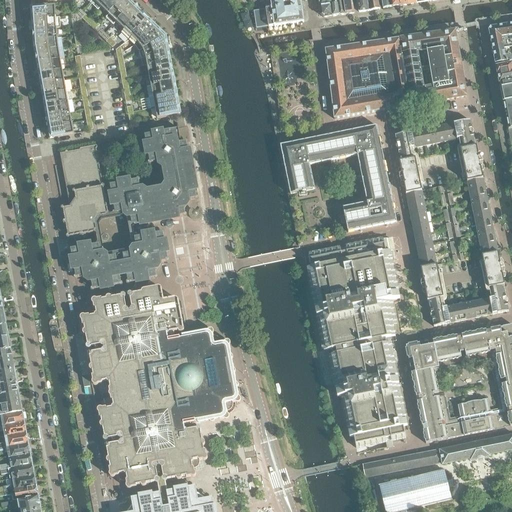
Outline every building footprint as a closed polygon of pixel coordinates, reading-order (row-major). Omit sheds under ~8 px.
[(123,0),(108,0),(101,8),(109,15),(123,0)] [(127,0),(123,0),(109,15),(106,18),(114,25),(117,23),(133,5),(127,0)] [(301,4),(300,0),(269,0),(271,8),(270,8),(271,9),(301,4)] [(351,0),(345,0),(343,0),(344,15),(354,13),(352,1),(351,0)] [(357,0),(358,4),(359,12),(368,11),(366,0),(357,0)] [(366,0),(368,11),(379,10),(377,0),(366,0)] [(392,8),(390,0),(382,0),(384,9),(392,8)] [(304,22),(301,4),(271,9),(266,9),(266,10),(254,12),(257,29),(269,27),(269,28),(304,22)] [(141,13),(133,5),(117,23),(124,30),(141,13)] [(332,5),(321,7),(322,16),(324,18),(333,17),(332,5)] [(56,18),(55,7),(31,9),(32,20),(56,18)] [(141,13),(124,30),(121,33),(129,40),(149,20),(141,13)] [(80,21),(76,15),(71,16),(72,23),(78,22),(80,21)] [(89,25),(92,21),(86,15),(82,19),(85,22),(89,25)] [(60,18),(56,18),(32,20),(33,31),(57,29),(61,29),(60,18)] [(158,29),(149,20),(129,40),(135,46),(138,43),(158,29)] [(98,27),(92,21),(89,25),(95,31),(98,27)] [(511,24),(498,27),(491,28),(489,30),(491,38),(493,50),(504,47),(511,46),(511,45),(511,24)] [(104,33),(98,27),(95,31),(100,37),(104,33)] [(57,29),(33,31),(34,41),(58,40),(57,29)] [(167,37),(158,29),(138,43),(143,50),(167,37)] [(411,106),(466,97),(455,31),(325,50),(334,120),(392,110),(398,108),(411,106)] [(111,38),(104,33),(100,37),(107,43),(111,38)] [(169,50),(167,37),(143,50),(146,58),(169,50)] [(113,48),(117,44),(111,38),(107,43),(113,48)] [(62,39),(58,40),(34,41),(34,48),(35,54),(63,49),(62,39)] [(505,56),(504,47),(493,50),(496,64),(511,61),(511,54),(505,56)] [(65,59),(63,49),(35,54),(37,64),(61,60),(65,59)] [(169,50),(146,58),(147,66),(171,62),(169,50)] [(63,71),(61,60),(37,64),(39,75),(63,71)] [(173,72),(171,62),(147,66),(149,77),(173,72)] [(511,81),(511,63),(496,67),(499,84),(500,83),(511,81)] [(65,81),(63,71),(39,75),(41,86),(65,81)] [(173,72),(149,77),(146,77),(148,88),(175,83),(173,72)] [(65,81),(41,86),(43,96),(67,92),(65,81)] [(511,81),(500,83),(501,88),(500,88),(501,95),(503,101),(511,99),(511,81)] [(175,83),(148,88),(150,99),(177,93),(175,83)] [(71,91),(67,92),(43,96),(45,107),(73,102),(71,91)] [(179,104),(177,93),(150,99),(152,109),(155,109),(179,104)] [(511,99),(503,101),(508,129),(511,127),(511,99)] [(74,112),(73,102),(45,107),(47,117),(70,113),(74,112)] [(179,104),(155,109),(158,119),(181,115),(179,104)] [(70,113),(47,117),(48,128),(72,124),(70,113)] [(475,159),(479,158),(476,147),(475,147),(470,121),(454,124),(458,140),(462,139),(463,149),(460,150),(464,167),(467,182),(483,178),(481,168),(477,169),(476,164),(475,159)] [(74,135),(72,124),(48,128),(50,139),(54,139),(74,135)] [(454,124),(443,126),(446,143),(458,140),(454,124)] [(345,132),(322,137),(319,138),(318,136),(305,139),(305,140),(278,146),(288,195),(314,190),(310,166),(356,156),(366,203),(342,208),(347,233),(396,223),(393,206),(394,205),(393,204),(392,203),(390,192),(391,192),(389,182),(388,182),(383,158),(384,157),(384,156),(382,155),(381,146),(381,145),(381,144),(380,143),(377,126),(359,129),(358,128),(357,129),(357,130),(347,132),(346,131),(345,131),(345,132)] [(443,126),(433,129),(436,145),(446,143),(443,126)] [(433,129),(422,131),(425,147),(436,145),(433,129)] [(181,143),(179,130),(145,136),(151,165),(165,162),(170,189),(148,193),(140,187),(138,180),(109,185),(115,214),(126,212),(130,215),(132,226),(161,220),(186,216),(184,206),(187,201),(197,199),(197,196),(189,154),(188,149),(187,142),(181,143)] [(416,132),(411,133),(414,149),(425,147),(422,131),(416,132)] [(411,133),(395,136),(397,145),(398,144),(397,144),(400,144),(401,149),(399,150),(398,150),(399,157),(398,157),(402,173),(403,179),(404,184),(406,194),(416,192),(422,191),(419,176),(415,159),(412,160),(410,150),(414,149),(411,133)] [(75,154),(60,157),(61,160),(62,165),(70,207),(63,208),(68,238),(69,238),(83,236),(83,235),(94,233),(97,232),(95,221),(97,218),(108,215),(103,186),(96,147),(82,150),(79,153),(75,154)] [(485,189),(483,178),(467,182),(469,193),(485,189)] [(487,200),(485,189),(469,193),(471,203),(487,200)] [(424,202),(422,191),(416,192),(406,194),(408,205),(424,202)] [(489,211),(487,200),(471,203),(473,214),(489,211)] [(426,213),(424,202),(408,205),(410,216),(426,213)] [(492,222),(489,211),(473,214),(476,225),(492,222)] [(428,223),(426,213),(410,216),(412,227),(428,223)] [(494,233),(492,222),(476,225),(478,236),(494,233)] [(431,234),(428,223),(412,227),(414,237),(431,234)] [(163,232),(144,236),(134,238),(136,249),(133,253),(122,255),(128,284),(157,278),(156,272),(161,263),(168,262),(163,232)] [(494,233),(478,236),(480,247),(496,244),(494,233)] [(433,245),(431,234),(414,237),(417,248),(433,245)] [(341,248),(333,250),(309,255),(311,267),(307,268),(324,351),(328,350),(328,352),(337,397),(341,396),(349,437),(354,436),(356,449),(386,442),(385,438),(388,438),(391,437),(392,441),(406,438),(403,426),(407,426),(393,354),(394,353),(393,349),(392,348),(393,347),(392,344),(391,343),(387,343),(386,341),(386,338),(395,336),(393,325),(397,324),(392,300),(400,298),(388,239),(346,247),(347,251),(344,252),(341,252),(341,248)] [(99,244),(97,245),(85,247),(85,246),(70,249),(76,279),(82,277),(91,283),(92,290),(121,285),(116,256),(105,258),(101,255),(99,244)] [(498,254),(496,244),(480,247),(482,258),(498,254)] [(435,256),(433,245),(417,248),(419,259),(435,256)] [(502,275),(499,276),(498,272),(497,265),(500,264),(498,254),(482,258),(486,274),(489,289),(492,289),(494,298),(490,299),(493,315),(509,312),(507,304),(504,304),(503,299),(506,298),(505,291),(506,291),(502,275)] [(437,267),(435,256),(419,259),(421,270),(431,268),(437,267)] [(431,268),(421,270),(423,280),(424,280),(425,285),(426,290),(425,291),(429,307),(430,307),(431,314),(432,313),(434,313),(435,317),(435,318),(433,319),(432,319),(434,327),(450,324),(447,308),(442,309),(440,299),(444,298),(443,297),(440,283),(437,267),(431,268)] [(159,290),(144,293),(130,295),(133,315),(130,315),(128,316),(124,296),(94,302),(95,307),(92,308),(89,311),(87,314),(87,318),(83,319),(95,384),(109,381),(114,408),(100,411),(112,476),(117,475),(118,478),(121,481),(124,482),(128,482),(129,487),(144,484),(155,482),(156,480),(158,479),(164,478),(166,478),(167,479),(168,480),(177,479),(178,480),(180,481),(182,480),(182,478),(191,476),(191,475),(192,473),(193,473),(192,464),(193,464),(194,462),(194,461),(203,459),(203,458),(204,457),(205,456),(203,447),(205,446),(205,444),(204,442),(202,442),(201,433),(199,433),(198,432),(197,430),(186,432),(185,429),(185,426),(196,424),(196,421),(199,421),(200,421),(201,423),(210,421),(211,419),(212,418),(214,418),(215,420),(224,419),(224,417),(225,416),(226,415),(230,414),(233,412),(235,409),(236,406),(236,401),(237,399),(238,399),(236,390),(234,389),(233,388),(234,386),(235,384),(231,361),(229,360),(228,359),(228,357),(230,356),(228,347),(226,346),(225,345),(224,341),(222,339),(219,336),(216,335),(212,335),(211,335),(209,334),(209,333),(200,334),(199,336),(198,337),(197,338),(195,337),(194,335),(185,337),(186,338),(185,340),(184,341),(181,341),(180,338),(169,340),(168,337),(168,334),(179,331),(180,330),(181,328),(180,319),(181,318),(182,316),(180,314),(178,314),(177,305),(175,305),(174,304),(173,303),(171,299),(168,296),(164,294),(160,294),(159,290)] [(490,299),(479,302),(482,318),(493,315),(490,299)] [(479,302),(468,304),(471,320),(482,318),(479,302)] [(468,304),(457,306),(461,322),(471,320),(468,304)] [(457,306),(447,308),(450,324),(455,323),(461,322),(457,306)] [(414,368),(415,372),(411,373),(422,426),(423,426),(423,427),(422,428),(422,429),(423,430),(424,431),(423,431),(425,444),(493,430),(493,429),(509,426),(509,427),(511,425),(511,324),(490,329),(490,330),(489,330),(488,329),(487,329),(486,331),(485,331),(485,330),(432,341),(433,345),(431,345),(428,346),(428,342),(414,345),(415,348),(412,349),(410,352),(411,354),(407,355),(410,369),(414,368)] [(0,338),(8,337),(6,325),(0,325),(0,338)] [(0,350),(11,349),(8,337),(0,338),(0,350)] [(0,361),(13,359),(11,349),(0,350),(0,361)] [(0,371),(15,369),(13,359),(0,361),(0,371)] [(0,371),(0,384),(17,381),(15,369),(0,371)] [(17,381),(0,384),(0,395),(19,392),(17,381)] [(19,392),(0,395),(0,405),(21,402),(19,392)] [(0,415),(23,411),(21,402),(0,405),(0,415)] [(23,411),(0,415),(0,426),(25,422),(23,411)] [(27,433),(25,422),(0,426),(0,437),(5,437),(27,433)] [(27,433),(5,437),(6,443),(0,444),(0,448),(29,443),(27,433)] [(511,450),(511,436),(439,451),(441,463),(441,465),(469,459),(469,461),(490,457),(490,455),(511,450)] [(31,454),(29,443),(0,448),(0,453),(8,452),(9,458),(30,454),(31,454)] [(441,463),(439,451),(365,465),(367,477),(441,463)] [(30,454),(9,458),(10,464),(0,465),(0,467),(0,471),(32,464),(30,454)] [(34,476),(32,464),(0,471),(1,475),(11,474),(12,479),(34,476)] [(424,511),(423,506),(451,500),(447,485),(444,471),(396,483),(395,481),(391,482),(391,484),(379,487),(385,511),(424,511)] [(36,486),(34,476),(6,480),(7,486),(3,487),(4,492),(36,486)] [(160,493),(167,492),(164,478),(158,479),(160,493)] [(36,486),(4,492),(0,493),(0,497),(11,495),(13,502),(38,497),(36,486)] [(195,486),(167,492),(160,493),(144,496),(131,499),(132,505),(127,511),(215,511),(213,499),(204,501),(201,498),(197,496),(195,486)] [(38,497),(13,502),(14,511),(29,511),(41,510),(38,497)]
